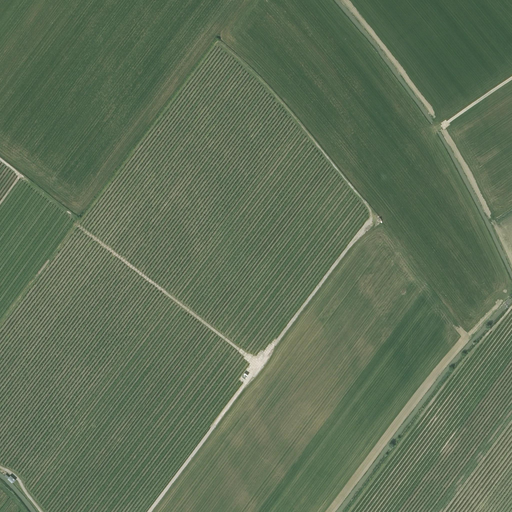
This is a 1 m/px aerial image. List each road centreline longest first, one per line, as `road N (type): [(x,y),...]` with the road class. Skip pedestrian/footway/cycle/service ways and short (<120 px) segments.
road 1 (track): [(217,41),(274,95),(371,214),(150,511)]
road 2 (track): [(0,322),(76,225),(258,364)]
road 3 (track): [(511,305),(347,511)]
road 4 (track): [(432,131),(440,126),(457,153),(511,264)]
